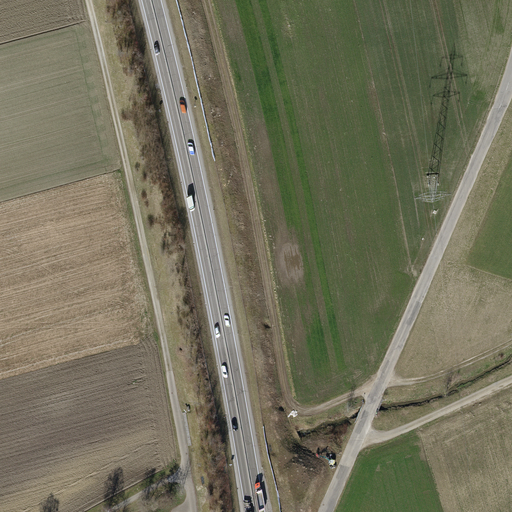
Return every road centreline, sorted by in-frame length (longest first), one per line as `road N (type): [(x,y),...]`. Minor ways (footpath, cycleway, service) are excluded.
road 1 (track): [(193,511),(144,244),(87,0)]
road 2 (trunk): [(261,511),(210,232),(156,0)]
road 3 (trunk): [(303,511),(198,0)]
road 4 (trunk): [(146,0),(251,511)]
road 5 (track): [(205,0),(288,398),(306,409),(382,383)]
road 6 (unclassified): [(326,511),(511,76)]
road 7 (track): [(359,436),(390,434),(511,379)]
